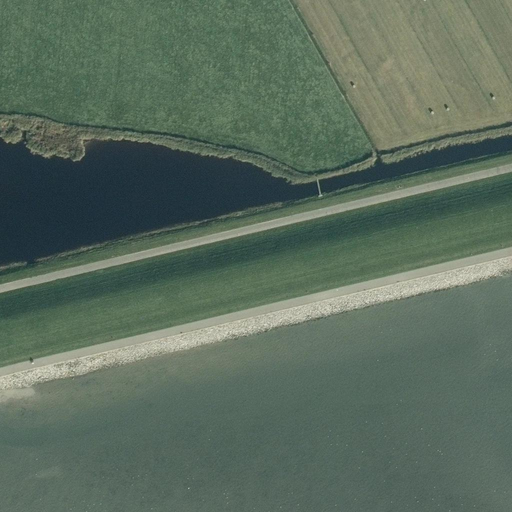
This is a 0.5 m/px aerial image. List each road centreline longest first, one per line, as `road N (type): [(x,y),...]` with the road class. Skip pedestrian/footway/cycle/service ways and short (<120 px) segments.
road 1 (unclassified): [(511,171),(0,293)]
road 2 (unclassified): [(0,379),(511,258)]
